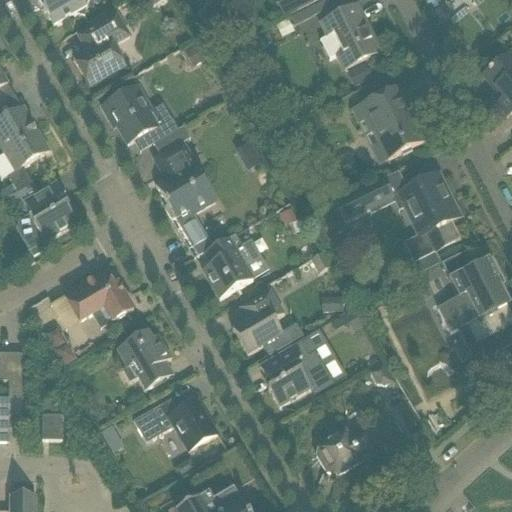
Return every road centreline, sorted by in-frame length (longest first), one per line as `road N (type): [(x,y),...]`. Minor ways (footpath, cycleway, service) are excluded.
road 1 (residential): [(306,511),(134,238)]
road 2 (residential): [(134,238),(0,5)]
road 3 (residential): [(511,219),(403,0)]
road 4 (residential): [(0,308),(134,238)]
road 5 (residential): [(403,511),(511,423)]
